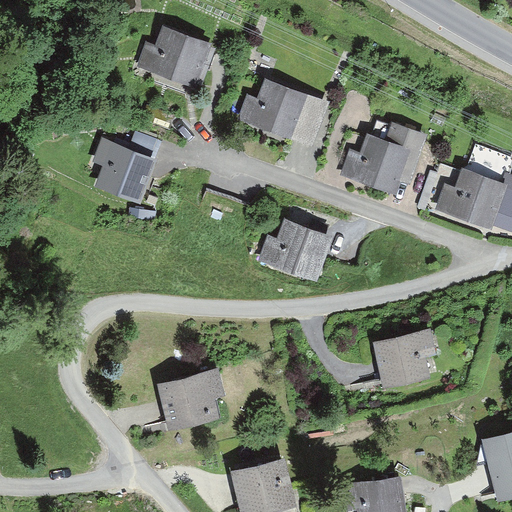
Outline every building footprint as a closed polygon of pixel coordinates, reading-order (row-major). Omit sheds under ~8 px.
[(149,48),(142,66),(189,83),(191,79),(200,83),(211,51),(167,35),(160,53),(149,48)] [(270,84),(264,100),(254,97),(247,116),(292,132),(295,123),(317,131),(326,105),(270,84)] [(392,187),(398,172),(409,176),(423,136),(377,120),(364,158),(351,153),(345,170),(392,187)] [(135,128),(131,145),(154,149),(158,132),(135,128)] [(129,148),(101,138),(93,162),(103,166),(95,188),(140,204),(157,159),(150,156),(129,148)] [(504,174),(510,156),(476,144),(459,192),(453,209),(487,222),(504,174)] [(511,176),(504,174),(487,222),(511,230),(511,176)] [(441,205),(453,209),(459,192),(448,188),(441,205)] [(309,280),(310,277),(317,279),(323,263),(316,260),(322,244),(302,237),(305,229),(282,220),(272,248),(268,246),(262,263),(309,280)] [(433,348),(429,331),(380,341),(387,377),(423,370),(419,351),(433,348)] [(216,391),(212,372),(166,383),(175,421),(209,413),(205,393),(216,391)] [(511,487),(511,433),(492,438),(504,490),(511,487)] [(252,510),(290,499),(280,463),(241,474),(252,510)] [(402,511),(399,481),(352,486),(355,505),(367,504),(368,511),(402,511)]
